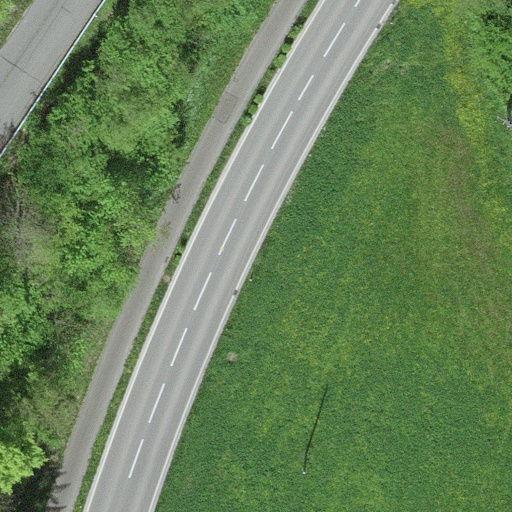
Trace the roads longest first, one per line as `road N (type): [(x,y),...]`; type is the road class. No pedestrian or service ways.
road 1 (secondary): [(124,511),(224,245),(362,0)]
road 2 (tertiary): [(0,105),(73,0)]
